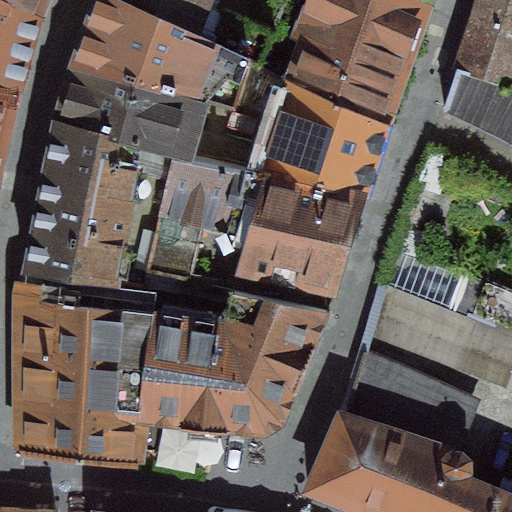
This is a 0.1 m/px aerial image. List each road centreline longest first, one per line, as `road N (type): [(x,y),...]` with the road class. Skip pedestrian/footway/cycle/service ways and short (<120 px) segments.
road 1 (residential): [(271,511),(345,334),(453,0)]
road 2 (residential): [(0,221),(60,0)]
road 3 (residential): [(68,495),(239,511)]
